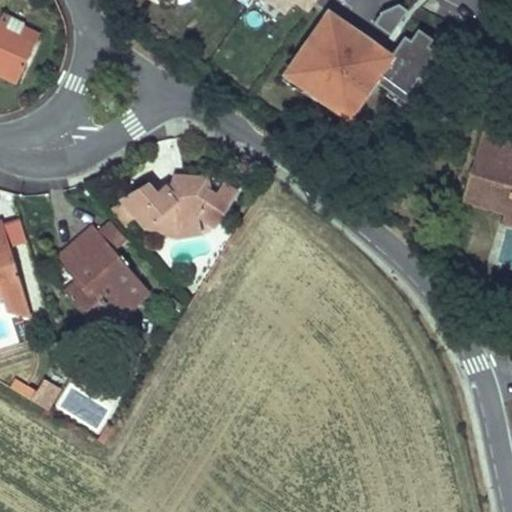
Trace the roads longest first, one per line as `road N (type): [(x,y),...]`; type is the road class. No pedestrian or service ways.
road 1 (unclassified): [(194,101),(277,147),(339,196),(438,299),(475,367),(511,511)]
road 2 (residential): [(0,146),(34,160),(77,151),(148,114),(194,101)]
road 3 (residential): [(108,27),(70,106),(48,123),(0,132)]
